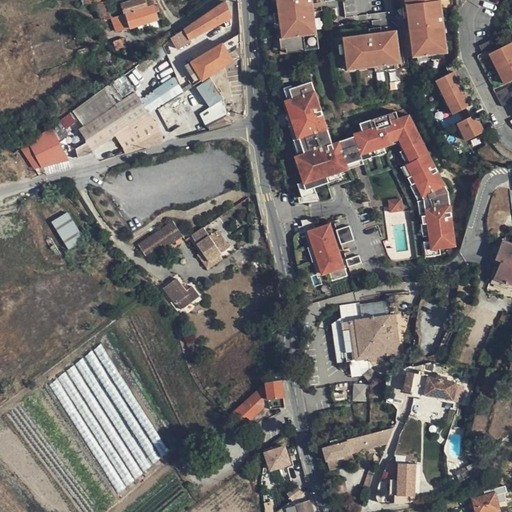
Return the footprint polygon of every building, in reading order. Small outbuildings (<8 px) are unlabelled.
[(81,0),(83,7),(85,7),(97,5),(107,3),(112,18),(116,17),(126,14),(154,5),(152,0),(132,0),(124,2),(124,0),(121,1),(121,0),(81,0)] [(275,0),(276,11),(277,24),(278,34),(281,33),(283,48),(283,52),(317,49),(315,31),(314,22),(313,5),(320,4),(320,0),(275,0)] [(451,50),(444,0),(404,0),(405,5),(408,4),(411,23),(411,25),(414,24),(415,26),(410,27),(413,55),(451,50)] [(228,19),(224,1),(186,29),(187,32),(184,33),(186,36),(189,35),(190,37),(228,19)] [(97,5),(100,13),(102,20),(107,19),(112,18),(107,3),(97,5)] [(126,14),(130,28),(155,20),(158,19),(159,19),(155,9),(157,8),(157,4),(154,5),(126,14)] [(402,25),(411,23),(408,4),(405,5),(402,5),(403,12),(400,12),(402,25)] [(277,24),(276,11),(269,12),(270,25),(277,24)] [(116,17),(120,31),(130,28),(126,14),(116,17)] [(322,21),(314,22),(315,31),(323,30),(322,21)] [(365,38),(364,38),(367,49),(372,68),(373,68),(395,65),(399,65),(396,30),(380,32),(381,36),(371,37),(371,31),(364,31),(365,38)] [(239,58),(240,34),(222,44),(233,61),(239,58)] [(367,49),(364,38),(358,38),(357,34),(342,36),(346,71),(372,68),(367,49)] [(114,41),(117,49),(124,46),(121,38),(114,41)] [(233,61),(222,44),(192,62),(203,80),(233,61)] [(492,54),(489,47),(475,54),(479,61),(492,54)] [(495,52),(498,58),(503,56),(500,50),(495,52)] [(503,56),(498,58),(487,64),(502,93),(511,87),(511,55),(510,52),(503,56)] [(198,84),(203,80),(192,62),(186,65),(198,84)] [(396,71),(395,65),(373,68),(374,74),(396,71)] [(126,73),(72,113),(96,147),(154,111),(126,73)] [(452,81),(449,83),(454,93),(458,91),(452,81)] [(315,187),(331,183),(329,176),(343,172),(351,170),(343,143),(336,145),(317,83),(299,88),(295,90),(297,98),(292,100),(289,101),(293,115),(297,114),(300,124),(298,125),(307,153),(303,154),(306,162),(300,164),(306,183),(308,190),(315,187)] [(454,93),(449,83),(434,90),(451,124),(466,117),(460,105),(454,93)] [(288,88),(292,100),(297,98),(295,90),(299,88),(298,85),(288,88)] [(496,110),(511,102),(508,95),(492,103),(496,110)] [(511,109),(511,103),(511,102),(496,110),(499,116),(511,109)] [(460,105),(466,117),(470,115),(463,103),(460,105)] [(168,130),(156,113),(134,127),(144,143),(161,138),(169,135),(169,134),(169,133),(169,132),(168,130)] [(356,135),(357,138),(362,156),(387,149),(386,146),(393,144),(392,141),(403,138),(410,151),(409,152),(415,164),(410,167),(416,178),(412,180),(416,188),(420,185),(429,202),(453,193),(426,143),(412,117),(401,121),(399,113),(363,124),(365,131),(356,135)] [(235,114),(214,122),(216,128),(237,122),(235,114)] [(293,115),(292,116),(295,126),(298,125),(300,124),(297,114),(293,115)] [(303,154),(307,153),(298,125),(295,126),(293,127),(301,155),(303,154)] [(463,150),(479,142),(473,131),(470,125),(455,133),(463,150)] [(51,127),(27,145),(39,162),(71,155),(51,127)] [(473,131),(479,142),(482,140),(477,130),(473,131)] [(357,138),(343,143),(351,170),(365,166),(362,156),(357,138)] [(415,164),(409,152),(403,155),(410,167),(415,164)] [(301,155),(297,156),(300,164),(306,162),(303,154),(301,155)] [(416,178),(410,167),(404,170),(423,205),(429,202),(420,185),(416,188),(412,180),(416,178)] [(329,176),(331,183),(345,178),(343,172),(329,176)] [(299,185),(303,198),(317,194),(315,187),(308,190),(306,183),(299,185)] [(389,198),(390,211),(404,210),(403,197),(389,198)] [(461,248),(454,207),(430,211),(431,218),(427,219),(428,226),(432,226),(434,238),(435,242),(436,252),(445,250),(461,248)] [(69,211),(53,221),(70,249),(86,239),(69,211)] [(431,218),(430,211),(424,212),(428,239),(434,238),(432,226),(428,226),(427,219),(431,218)] [(303,220),(305,231),(311,229),(315,228),(313,218),(303,220)] [(331,224),(315,228),(311,229),(314,244),(311,245),(315,260),(318,259),(322,274),(327,273),(329,281),(345,277),(339,255),(336,255),(332,241),(335,240),(331,224)] [(151,241),(171,233),(168,226),(148,234),(151,241)] [(204,227),(191,235),(198,244),(203,252),(209,261),(230,247),(219,230),(214,233),(212,231),(211,230),(207,232),(204,227)] [(351,228),(337,232),(341,247),(354,243),(351,228)] [(173,240),(171,233),(151,241),(153,248),(173,240)] [(436,252),(435,242),(428,243),(431,259),(446,257),(445,250),(436,252)] [(198,244),(191,249),(196,257),(203,252),(198,244)] [(499,257),(505,259),(511,262),(511,277),(511,280),(511,247),(505,244),(499,257)] [(315,260),(311,245),(307,246),(311,261),(315,260)] [(358,257),(344,260),(346,268),(360,265),(358,257)] [(497,277),(505,259),(499,257),(486,285),(511,296),(511,280),(510,283),(497,277)] [(511,277),(511,262),(505,259),(497,277),(510,283),(511,280),(511,277)] [(193,284),(188,288),(178,276),(164,288),(182,310),(202,294),(193,284)] [(383,327),(381,312),(376,313),(380,341),(381,349),(389,348),(386,327),(383,327)] [(376,313),(353,317),(357,342),(360,341),(361,345),(380,341),(376,313)] [(381,349),(380,341),(361,345),(360,341),(357,342),(353,317),(341,319),(346,355),(355,354),(355,356),(382,352),(381,349)] [(355,356),(356,359),(390,354),(389,348),(381,349),(382,352),(355,356)] [(433,375),(409,369),(404,390),(429,396),(433,375)] [(268,399),(268,401),(275,399),(277,410),(286,408),(281,380),(265,383),(265,387),(259,387),(238,410),(248,421),(262,408),(264,404),(263,400),(268,399)] [(289,407),(284,380),(281,380),(286,408),(289,407)] [(422,413),(423,411),(426,401),(413,398),(411,406),(410,410),(422,413)] [(275,399),(268,401),(270,411),(277,410),(275,399)] [(395,427),(323,447),(328,462),(354,454),(355,453),(355,452),(389,442),(395,427)] [(291,462),(287,447),(279,449),(279,448),(267,452),(272,469),(291,462)] [(354,454),(328,462),(330,469),(356,461),(354,454)] [(418,495),(418,479),(396,478),(395,494),(418,495)] [(348,496),(345,480),(334,483),(338,499),(348,496)] [(292,501),(304,493),(299,485),(288,493),(292,501)] [(493,511),(501,510),(497,491),(474,497),(477,511),(493,511)] [(297,504),(310,501),(308,495),(295,499),(297,504)] [(265,503),(266,511),(273,511),(270,501),(265,503)] [(313,511),(310,501),(297,504),(288,507),(288,511),(313,511)]
